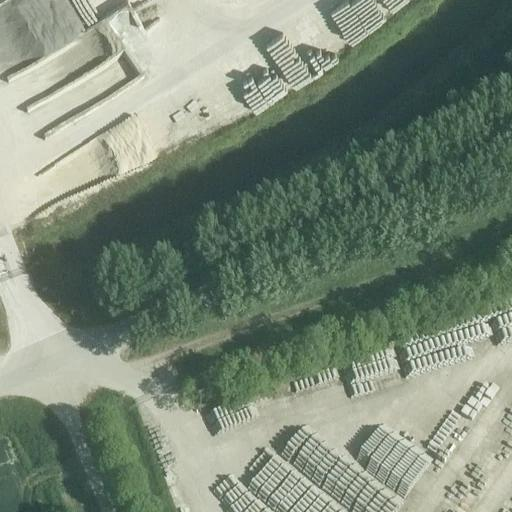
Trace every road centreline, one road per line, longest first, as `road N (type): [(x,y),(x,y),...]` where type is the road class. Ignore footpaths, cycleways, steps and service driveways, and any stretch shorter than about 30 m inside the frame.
road 1 (residential): [(82,349),(99,373),(119,372),(389,276),(511,219)]
road 2 (residential): [(82,349),(452,199),(511,159)]
